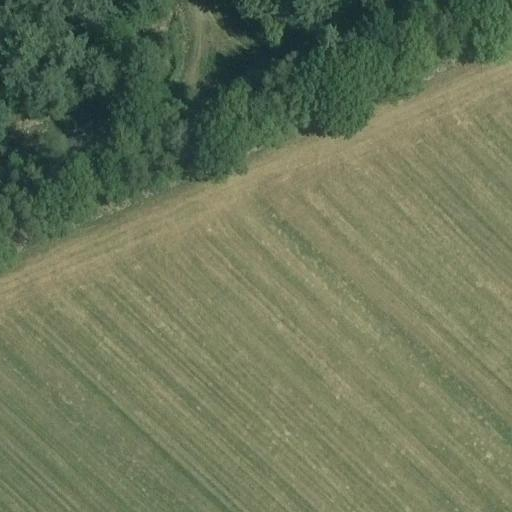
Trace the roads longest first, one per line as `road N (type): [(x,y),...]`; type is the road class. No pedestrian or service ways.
road 1 (track): [(0,148),(236,79)]
road 2 (track): [(447,0),(284,68),(236,79)]
